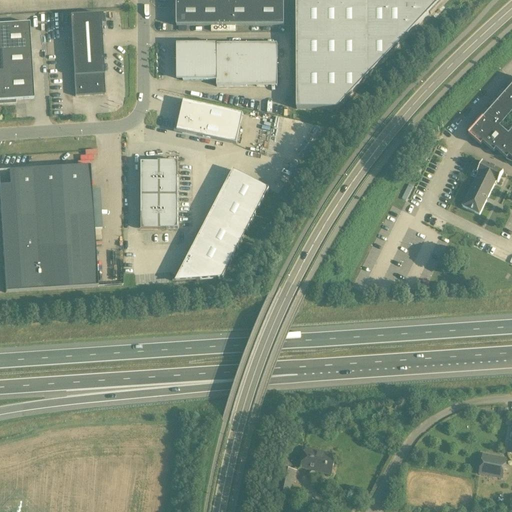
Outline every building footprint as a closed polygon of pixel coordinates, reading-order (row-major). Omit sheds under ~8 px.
[(176,27),(235,26),(234,0),(176,0),(177,2),(176,2),(176,27)] [(234,0),(235,26),(284,26),(283,0),(234,0)] [(440,1),(296,2),(296,109),(336,109),(440,1)] [(73,77),(75,97),(104,95),(103,75),(104,75),(100,15),(69,16),(73,77)] [(15,101),(33,100),(28,24),(0,25),(0,104),(15,104),(15,101)] [(176,79),(182,79),(182,81),(216,81),(216,87),(277,87),(277,44),(176,45),(176,79)] [(511,87),(469,136),(480,147),(483,144),(493,153),(496,151),(506,160),(509,158),(511,160),(510,161),(511,162),(511,87)] [(183,102),(177,132),(236,145),(243,115),(183,102)] [(158,163),(141,163),(141,215),(141,230),(161,231),(161,229),(178,229),(177,189),(178,178),(178,162),(158,162),(158,163)] [(477,174),(479,174),(462,207),(479,216),(496,182),(497,183),(503,172),(483,162),(477,174)] [(0,215),(5,294),(97,288),(89,167),(8,172),(9,187),(0,187),(0,215)] [(191,251),(175,282),(223,279),(269,190),(231,171),(205,222),(191,251)] [(306,448),(300,468),(331,476),(336,455),(306,448)] [(485,457),(481,477),(505,481),(509,461),(485,457)] [(274,493),(291,497),(297,472),(280,468),(274,493)]
